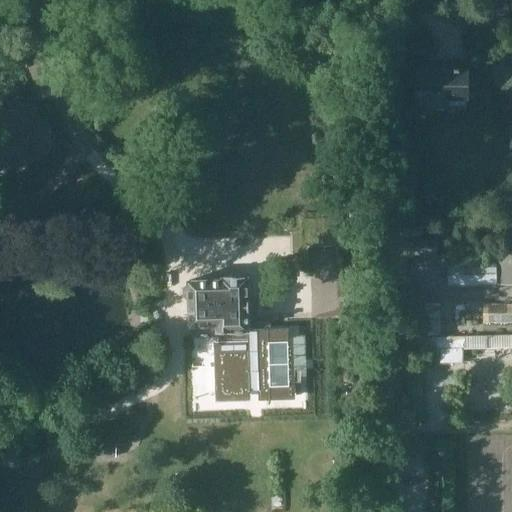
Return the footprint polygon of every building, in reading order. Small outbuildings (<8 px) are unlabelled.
[(465,95),(466,66),(416,65),(415,100),(417,101),(417,109),(431,109),(431,101),(445,101),(445,94),(465,95)] [(400,96),(400,106),(409,106),(408,96),(400,96)] [(0,159),(22,163),(30,115),(0,110),(0,159)] [(426,207),(438,199),(428,185),(416,193),(426,207)] [(304,219),(305,248),(340,246),(339,217),(304,219)] [(435,234),(409,235),(409,249),(409,256),(435,255),(435,248),(435,234)] [(448,284),(487,284),(511,283),(511,251),(487,252),(487,261),(447,262),(448,284)] [(191,283),(186,286),(186,296),(191,302),(192,328),(193,328),(193,339),(217,339),(217,341),(218,370),(219,395),(251,394),(259,393),(292,392),(291,339),(290,328),(251,329),(249,276),(247,276),(246,276),(246,273),(226,273),(226,275),(222,275),(222,277),(191,278),(191,283)] [(483,324),(511,323),(511,300),(484,300),(483,324)] [(410,335),(441,334),(440,301),(409,302),(410,335)] [(451,364),(451,348),(511,346),(511,334),(410,337),(410,349),(430,349),(430,365),(451,364)] [(0,453),(27,455),(28,436),(0,434),(0,453)] [(66,442),(65,455),(95,456),(96,443),(66,442)] [(120,457),(120,444),(96,443),(95,456),(120,457)]
